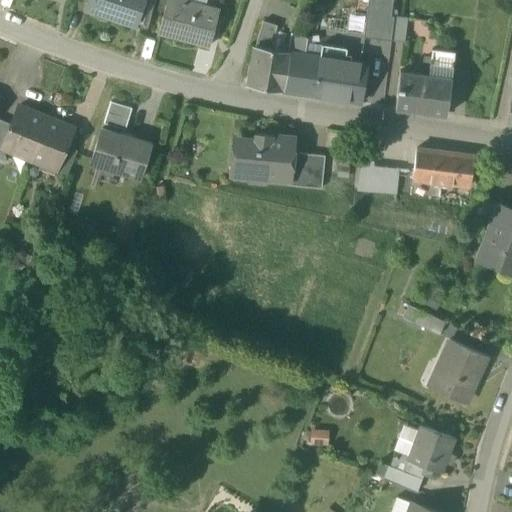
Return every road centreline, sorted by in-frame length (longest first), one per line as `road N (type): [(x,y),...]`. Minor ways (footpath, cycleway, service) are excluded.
road 1 (unclassified): [(221,101),(511,146)]
road 2 (unclassified): [(221,101),(56,52),(0,20)]
road 3 (residential): [(511,392),(476,511)]
